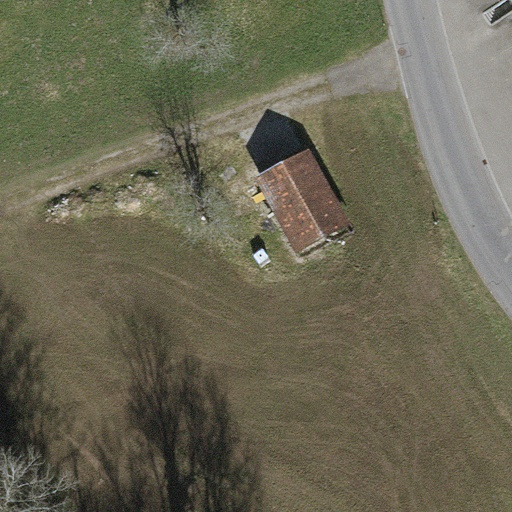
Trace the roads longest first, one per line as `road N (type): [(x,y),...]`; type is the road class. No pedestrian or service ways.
road 1 (track): [(426,54),(0,200)]
road 2 (tertiary): [(511,264),(495,240),(413,0)]
